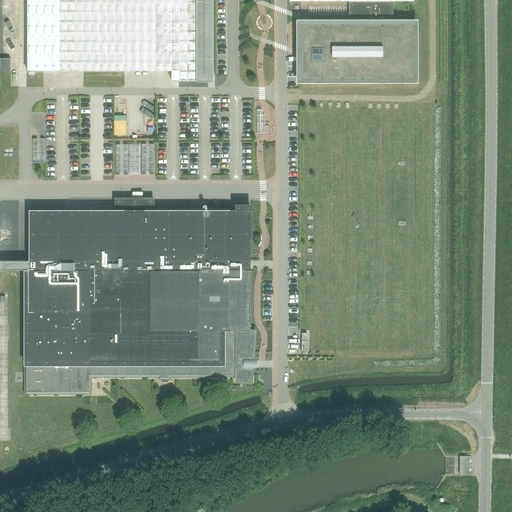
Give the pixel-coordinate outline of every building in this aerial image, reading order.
[(196,74),(195,0),(26,0),(26,48),(27,74),(74,74),(158,74),(179,74),(187,74),(196,74)] [(195,0),(196,74),(187,74),(188,81),(196,81),(196,83),(213,83),(213,0),(195,0)] [(393,20),(393,1),(349,1),(349,20),(297,20),(296,48),(294,48),(294,56),(296,56),(296,84),(418,84),(418,20),(393,20)] [(10,58),(0,58),(0,71),(11,71),(10,58)] [(266,133),(265,109),(256,109),(256,133),(266,133)] [(44,161),(46,137),(35,136),(33,161),(44,161)] [(155,198),(115,198),(115,211),(29,211),(29,261),(29,270),(25,270),(25,394),(91,394),(91,377),(160,377),(160,379),(170,379),(170,377),(235,376),(235,384),(253,385),(254,368),(257,368),(257,360),(254,360),(257,330),(250,330),(251,241),(253,241),(253,205),(235,205),(235,211),(155,211),(155,198)] [(0,270),(25,270),(29,270),(29,261),(0,261),(0,270)] [(460,456),(459,456),(460,475),(472,474),(472,456),(460,456)]
